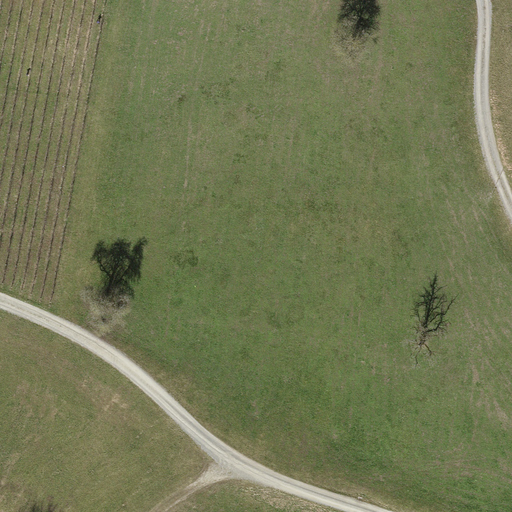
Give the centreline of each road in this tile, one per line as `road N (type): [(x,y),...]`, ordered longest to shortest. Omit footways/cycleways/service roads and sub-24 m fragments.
road 1 (unclassified): [(364,511),(242,467),(109,351),(0,303)]
road 2 (track): [(511,200),(488,142),(485,0)]
